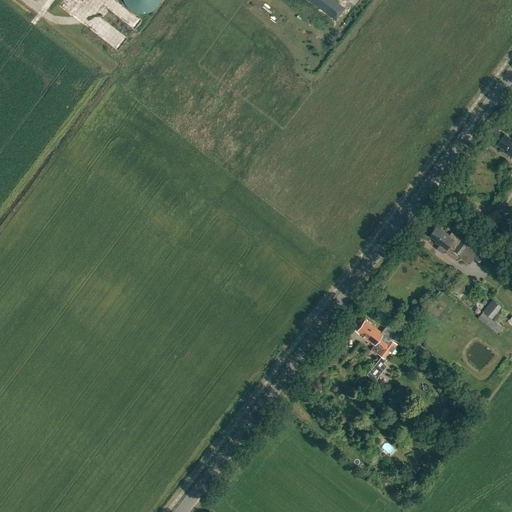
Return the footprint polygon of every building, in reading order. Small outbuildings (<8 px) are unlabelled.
[(308,0),(323,11),(331,0),(308,0)] [(120,47),(127,38),(111,24),(103,32),(120,47)] [(511,139),(506,134),(497,145),(504,150),(503,152),(511,158),(511,139)] [(498,210),(493,213),(498,224),(504,221),(498,210)] [(435,241),(434,242),(446,251),(444,252),(455,260),(459,254),(460,255),(467,245),(460,240),(459,243),(436,226),(429,236),(435,241)] [(480,249),(473,258),(484,267),(490,260),(484,255),(485,253),(480,249)] [(498,323),(507,312),(492,300),(477,318),(497,334),(503,327),(498,323)] [(365,336),(364,337),(375,345),(381,349),(378,354),(386,360),(392,352),(391,351),(394,347),(395,348),(398,345),(365,320),(357,330),(365,336)] [(396,335),(402,339),(406,333),(400,329),(396,335)] [(368,374),(373,378),(382,366),(377,362),(368,374)] [(420,421),(427,430),(434,425),(427,416),(420,421)]
